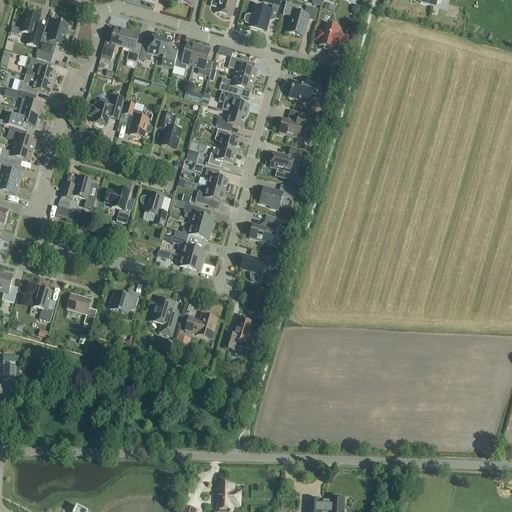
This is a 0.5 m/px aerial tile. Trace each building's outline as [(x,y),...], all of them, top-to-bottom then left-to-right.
[(213,0),(211,8),(218,10),(217,14),(231,18),(236,0),(241,0),(242,0),(213,0)] [(264,0),(263,4),(273,7),(271,12),(253,7),(250,17),(248,16),(245,18),(243,22),(245,25),(248,26),(247,29),(266,35),(269,23),(275,21),(279,8),(278,8),(280,0),(264,0)] [(321,8),(323,0),(322,0),(313,0),(312,6),(321,8)] [(304,16),(296,14),(298,8),(285,5),(282,16),(291,19),(286,34),(303,39),(308,21),(315,23),(318,11),(307,8),(304,16)] [(29,16),(27,15),(21,34),(29,36),(26,46),(39,50),(45,30),(37,28),(40,18),(30,15),(29,16)] [(36,61),(46,64),(51,65),(56,48),(52,47),(53,44),(62,47),(68,26),(54,22),(52,30),(51,30),(48,42),(49,43),(48,46),(43,44),(40,53),(38,53),(36,61)] [(338,35),(340,30),(324,26),(322,34),(318,32),(316,41),(320,42),(318,47),(334,51),(335,48),(345,51),(349,38),(338,35)] [(122,50),(127,32),(115,29),(112,41),(106,40),(102,55),(112,58),(115,48),(122,50)] [(68,30),(66,37),(74,39),(76,33),(68,30)] [(127,32),(122,50),(129,52),(126,62),(137,65),(141,50),(135,48),(139,36),(127,32)] [(158,58),(163,39),(153,36),(149,50),(143,48),(139,60),(150,63),(152,57),(158,58)] [(163,39),(158,58),(163,60),(161,67),(172,70),(176,58),(170,56),(174,42),(163,39)] [(193,68),(198,49),(187,45),(183,58),(178,56),(178,54),(174,68),(185,72),(186,66),(193,68)] [(198,49),(193,68),(199,70),(197,75),(208,78),(213,64),(212,64),(212,66),(206,64),(210,52),(198,49)] [(3,66),(10,68),(13,53),(6,52),(3,66)] [(46,64),(36,61),(27,59),(24,69),(27,70),(25,76),(35,80),(52,85),(55,74),(44,70),(46,64)] [(234,78),(253,83),(256,72),(244,69),(245,63),(248,64),(231,59),(228,69),(235,72),(234,78)] [(49,96),(52,85),(35,80),(25,76),(23,84),(20,83),(17,93),(20,94),(36,98),(38,93),(49,96)] [(250,94),(253,83),(234,78),(232,83),(222,80),(219,92),(238,98),(239,97),(236,97),(238,90),(250,94)] [(318,96),(321,84),(307,80),(305,87),(293,84),(289,99),(309,104),(312,95),(318,96)] [(159,87),(158,92),(165,95),(167,89),(159,87)] [(20,94),(17,93),(6,90),(3,98),(17,102),(18,99),(20,94)] [(189,91),(187,99),(202,103),(204,95),(189,91)] [(221,93),(218,104),(224,105),(222,112),(229,114),(246,118),(249,107),(239,104),(240,99),(221,93)] [(35,104),(36,98),(20,94),(18,99),(22,100),(19,112),(38,118),(42,106),(35,104)] [(117,123),(124,101),(113,98),(110,108),(107,107),(108,104),(107,102),(102,101),(100,102),(99,105),(98,105),(97,109),(91,107),(87,119),(94,121),(93,124),(106,128),(109,120),(117,123)] [(140,119),(142,114),(133,112),(135,107),(127,105),(124,116),(131,118),(132,117),(134,118),(129,136),(144,140),(145,135),(149,136),(151,135),(152,130),(151,128),(148,127),(149,122),(140,119)] [(35,130),(38,118),(19,112),(17,118),(7,115),(3,126),(10,128),(27,133),(29,128),(35,130)] [(176,151),(181,133),(168,130),(172,117),(162,114),(158,130),(165,132),(161,147),(176,151)] [(218,118),(215,128),(231,133),(233,127),(243,130),(246,118),(229,114),(227,120),(218,118)] [(309,133),(312,121),(299,117),(296,125),(283,121),(279,135),(298,141),(301,131),(309,133)] [(27,133),(10,128),(7,140),(15,142),(13,148),(32,153),(35,143),(25,140),(27,133)] [(218,150),(236,155),(239,144),(228,140),(230,134),(218,131),(215,142),(220,143),(218,150)] [(29,164),(32,153),(13,148),(11,154),(2,151),(0,157),(0,162),(20,168),(21,162),(29,164)] [(233,167),(236,155),(218,150),(216,156),(211,155),(208,166),(220,169),(221,163),(233,167)] [(300,160),(302,153),(290,150),(288,156),(300,160)] [(192,151),(189,159),(198,163),(201,154),(192,151)] [(273,154),(269,169),(277,171),(274,179),(287,182),(290,175),(295,176),(299,162),(293,161),(294,160),(273,154)] [(0,181),(19,187),(22,176),(8,172),(10,166),(0,163),(0,181)] [(207,188),(225,194),(229,182),(217,179),(219,173),(207,170),(204,180),(209,182),(207,188)] [(87,202),(92,183),(78,179),(75,188),(65,185),(61,199),(72,202),(73,198),(87,202)] [(15,198),(19,187),(0,181),(0,199),(2,194),(15,198)] [(292,201),(295,191),(281,187),(279,193),(264,189),(259,205),(271,208),(270,210),(278,212),(282,198),(292,201)] [(222,205),(225,194),(207,188),(205,195),(198,193),(195,204),(209,208),(210,202),(222,205)] [(129,194),(117,190),(116,194),(107,191),(103,205),(112,208),(111,209),(119,212),(116,223),(126,226),(130,213),(124,211),(129,194)] [(160,213),(163,199),(149,195),(147,199),(145,198),(143,198),(141,199),(140,201),(140,204),(141,205),(142,206),(145,207),(143,214),(156,218),(154,226),(164,229),(167,215),(160,213)] [(190,205),(192,198),(184,196),(182,202),(190,205)] [(62,201),(60,208),(71,210),(73,203),(62,201)] [(191,226),(211,232),(214,222),(197,217),(199,210),(185,206),(182,218),(193,221),(191,226)] [(0,225),(4,226),(8,212),(0,210),(0,209),(0,225)] [(259,228),(253,226),(249,240),(267,245),(267,247),(275,250),(283,221),(266,217),(264,224),(259,228)] [(208,242),(211,232),(191,226),(189,232),(183,230),(182,234),(175,232),(173,238),(187,242),(189,237),(208,242)] [(127,229),(117,227),(115,235),(125,237),(127,229)] [(185,248),(187,242),(173,238),(172,244),(179,246),(178,251),(184,253),(182,258),(202,264),(205,253),(185,248)] [(168,262),(170,256),(159,253),(157,259),(168,262)] [(267,269),(271,258),(259,255),(257,261),(244,257),(240,271),(251,274),(251,276),(251,278),(251,280),(253,282),(255,283),(259,284),(262,276),(259,276),(262,267),(267,269)] [(199,274),(202,264),(182,258),(179,268),(199,274)] [(282,261),(274,259),(271,268),(279,270),(282,261)] [(12,280),(0,276),(0,292),(4,294),(2,302),(13,305),(17,292),(9,290),(13,279),(12,279),(12,280)] [(50,325),(53,313),(47,311),(52,293),(39,289),(33,309),(41,311),(38,321),(50,325)] [(126,297),(114,294),(112,303),(111,302),(108,311),(127,316),(129,309),(135,310),(139,296),(129,294),(127,295),(126,297)] [(92,328),(96,312),(88,310),(91,302),(71,297),(67,311),(86,317),(84,326),(92,328)] [(174,306),(158,301),(154,314),(153,314),(150,322),(162,325),(159,335),(171,338),(178,316),(171,314),(174,306)] [(211,341),(217,321),(202,316),(200,322),(189,319),(185,332),(196,336),(196,337),(211,341)] [(247,346),(253,326),(238,321),(233,337),(226,335),(222,349),(234,353),(237,343),(247,346)] [(166,341),(165,349),(172,351),(173,342),(166,341)] [(184,359),(186,349),(176,346),(173,356),(184,359)] [(4,367),(4,383),(15,383),(15,367),(18,367),(19,357),(3,357),(3,366),(4,367)] [(231,495),(231,487),(218,486),(218,494),(216,494),(216,502),(218,502),(217,511),(230,511),(231,506),(238,506),(238,495),(231,495)] [(342,510),(342,500),(329,499),(329,502),(328,502),(328,506),(319,505),(319,501),(308,501),(307,511),(343,511),(344,510),(342,510)]
